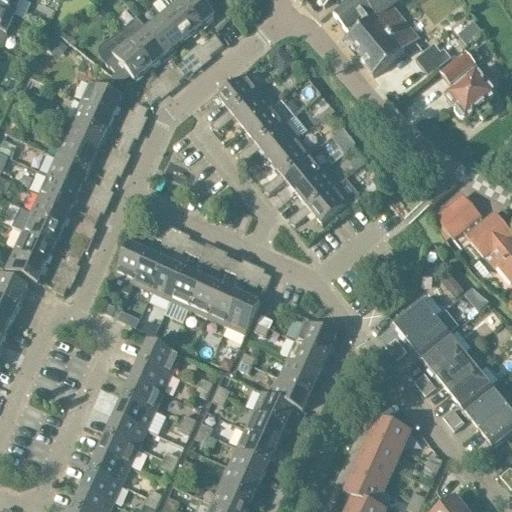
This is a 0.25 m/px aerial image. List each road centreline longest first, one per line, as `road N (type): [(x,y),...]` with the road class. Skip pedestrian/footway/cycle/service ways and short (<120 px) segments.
road 1 (tertiary): [(511,202),(424,154),(311,35),(283,18)]
road 2 (residential): [(126,196),(162,118),(283,18)]
road 3 (residential): [(508,511),(352,331)]
road 4 (residential): [(40,511),(115,336),(71,319)]
road 5 (residential): [(270,511),(352,331)]
road 6 (residential): [(0,440),(56,313),(71,319)]
road 7 (residential): [(255,254),(270,220),(199,133)]
road 8 (residential): [(255,254),(126,196)]
road 9 (residential): [(71,319),(126,196)]
